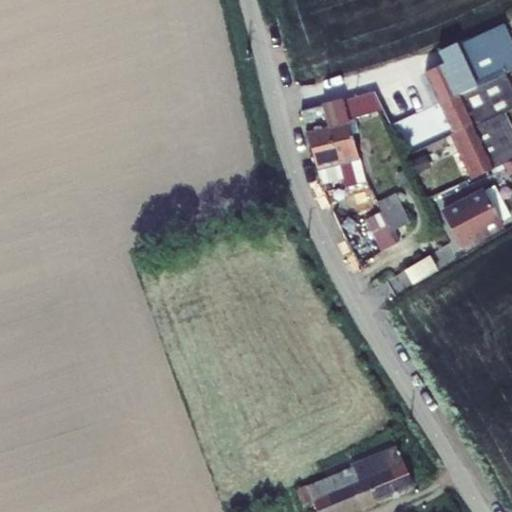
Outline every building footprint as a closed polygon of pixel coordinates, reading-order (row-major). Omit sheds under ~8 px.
[(425,74),(440,104),(503,74),(511,69),(511,46),(508,37),(475,51),(475,52),(462,58),(461,58),(425,74)] [(511,92),(503,74),(440,104),(455,134),(497,114),(511,106),(511,92)] [(343,180),(346,188),(366,183),(349,121),(383,111),(375,93),(344,101),(344,100),(322,105),(339,166),(343,180)] [(302,112),(319,172),(339,166),(322,105),(302,112)] [(511,106),(497,114),(455,134),(472,169),(511,149),(511,106)] [(319,172),(323,186),(343,180),(339,166),(319,172)] [(449,220),(467,250),(511,223),(511,219),(496,192),(449,220)] [(397,195),(378,203),(383,213),(392,232),(411,223),(397,195)] [(382,252),(398,245),(392,232),(383,213),(367,221),(382,252)] [(408,270),(416,283),(441,269),(433,256),(408,270)] [(303,505),(358,482),(353,470),(399,451),(398,448),(352,467),(352,468),(297,491),(303,505)] [(399,451),(353,470),(358,482),(303,505),(305,511),(350,511),(414,485),(399,451)]
